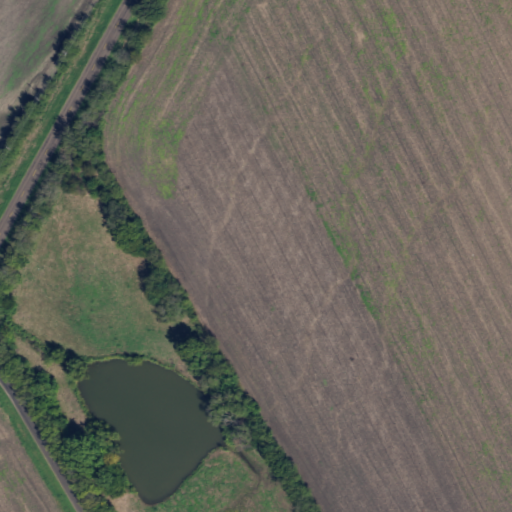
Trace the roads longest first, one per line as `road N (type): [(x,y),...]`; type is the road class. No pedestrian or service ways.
road 1 (tertiary): [(123,0),(0,218)]
road 2 (residential): [(0,376),(81,511)]
